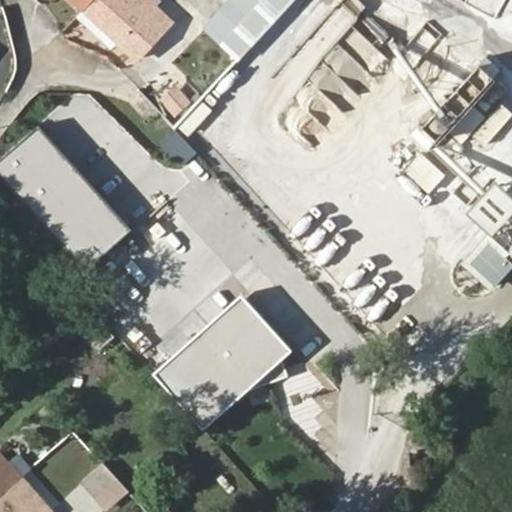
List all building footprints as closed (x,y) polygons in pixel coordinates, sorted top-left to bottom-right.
[(83,0),(79,4),(134,57),(166,23),(158,15),(173,0),(188,16),(204,0),(83,0)] [(218,0),(201,19),(237,52),(285,0),(218,0)] [(335,39),(357,9),(346,1),(323,31),(335,39)] [(285,124),(328,146),(370,68),(327,46),(285,124)] [(179,123),(188,132),(206,115),(197,106),(179,123)] [(404,172),(428,193),(444,175),(420,154),(404,172)] [(511,199),(486,181),(471,201),(498,222),(511,202),(511,199)] [(511,257),(511,254),(484,228),(463,250),(494,277),(511,257)] [(0,445),(0,495),(6,491),(29,472),(4,442),(0,445)] [(101,461),(78,483),(107,511),(130,490),(101,461)] [(0,511),(22,511),(6,491),(0,495),(0,511)]
